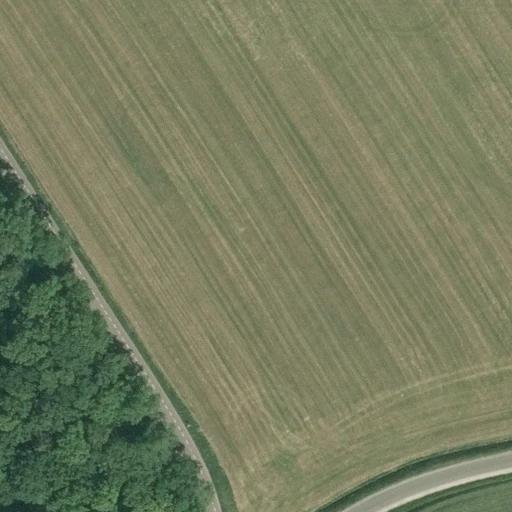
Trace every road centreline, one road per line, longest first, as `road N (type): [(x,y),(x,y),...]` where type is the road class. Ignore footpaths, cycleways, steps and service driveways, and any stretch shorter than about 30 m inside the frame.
road 1 (tertiary): [(207,511),(0,167)]
road 2 (unclassified): [(358,511),(428,479),(511,460)]
